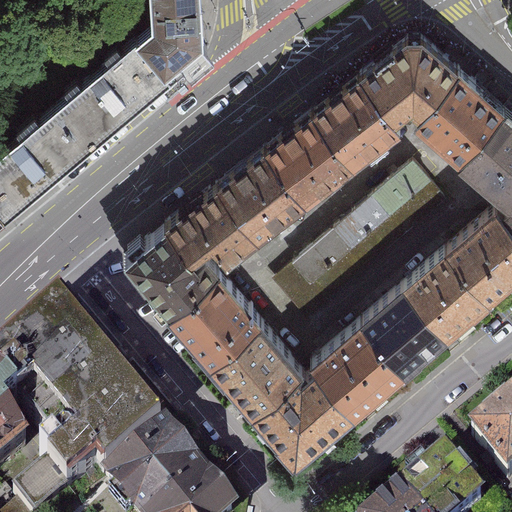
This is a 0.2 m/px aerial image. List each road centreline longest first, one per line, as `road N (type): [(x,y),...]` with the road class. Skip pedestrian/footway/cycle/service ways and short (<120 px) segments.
road 1 (residential): [(52,238),(87,269),(290,511)]
road 2 (residential): [(295,511),(511,334)]
road 3 (primary): [(52,238),(272,66)]
